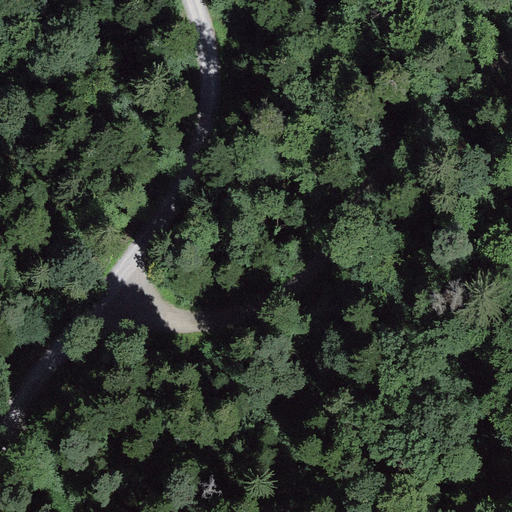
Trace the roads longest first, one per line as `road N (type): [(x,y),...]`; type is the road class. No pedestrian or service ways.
road 1 (track): [(0,458),(37,365),(110,303),(195,160),(214,101),(212,38),(194,0)]
road 2 (track): [(110,303),(174,321),(250,311),(296,287),(424,118),(467,79),(511,55)]
